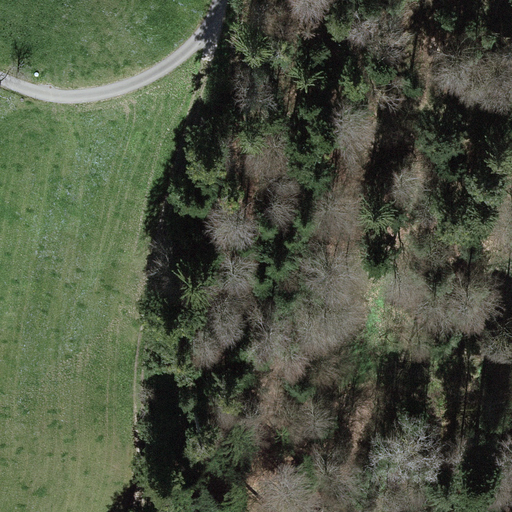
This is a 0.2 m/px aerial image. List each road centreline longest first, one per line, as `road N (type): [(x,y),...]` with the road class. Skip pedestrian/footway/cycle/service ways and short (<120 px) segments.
road 1 (track): [(438,0),(414,108),(411,208),(368,345),(360,458),(339,511)]
road 2 (track): [(217,17),(143,331),(143,481),(135,511)]
